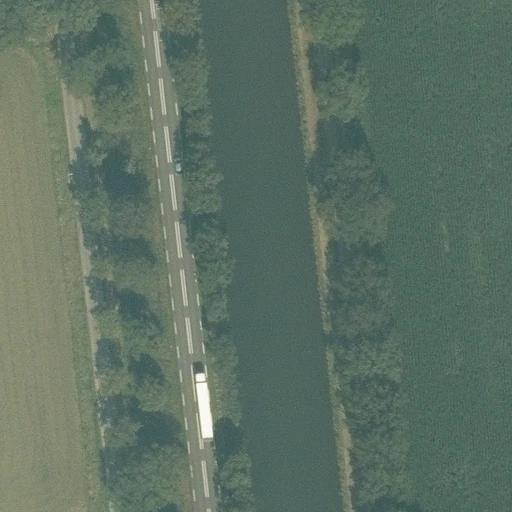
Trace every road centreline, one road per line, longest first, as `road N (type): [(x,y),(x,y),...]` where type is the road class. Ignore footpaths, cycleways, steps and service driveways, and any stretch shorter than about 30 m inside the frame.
road 1 (primary): [(210,511),(153,0)]
road 2 (unclassified): [(120,511),(63,0)]
road 3 (track): [(377,511),(321,0)]
